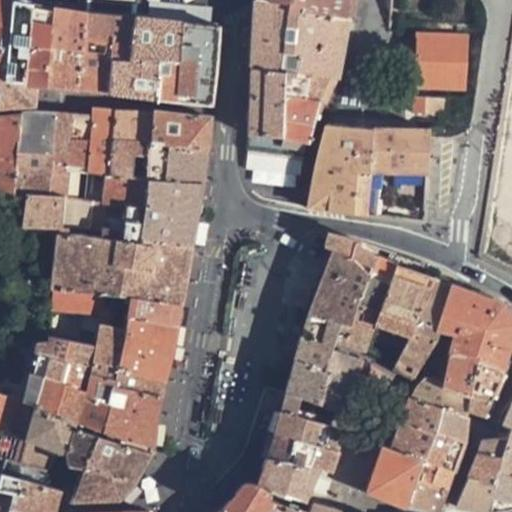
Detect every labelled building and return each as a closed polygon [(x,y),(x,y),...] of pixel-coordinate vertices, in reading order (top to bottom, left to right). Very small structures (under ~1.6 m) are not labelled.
[(12,0),(0,0),(0,81),(2,81),(12,0)] [(32,3),(15,0),(12,0),(2,81),(21,83),(32,3)] [(137,3),(113,0),(34,0),(34,2),(135,14),(137,3)] [(255,0),(252,67),(288,70),(288,67),(334,77),(344,51),(349,19),(295,11),(296,2),(278,0),(255,0)] [(350,0),(278,0),(296,2),(295,11),(349,19),(350,0)] [(21,83),(36,85),(45,85),(55,7),(32,3),(21,83)] [(86,13),(55,7),(45,85),(78,88),(86,13)] [(109,91),(114,52),(131,53),(134,18),(86,13),(78,88),(109,91)] [(114,52),(109,91),(153,95),(157,56),(178,58),(181,22),(134,18),(131,53),(114,52)] [(219,26),(181,22),(178,58),(174,100),(212,103),(219,26)] [(417,33),(413,86),(466,88),(470,37),(464,37),(462,36),(417,33)] [(174,100),(178,58),(157,56),(153,95),(153,98),(174,100)] [(248,133),(280,135),(285,93),(288,70),(252,67),(248,133)] [(285,93),(320,100),(325,102),(334,77),(288,67),(288,70),(285,93)] [(0,107),(34,104),(36,85),(21,83),(2,81),(0,81),(0,107)] [(285,93),(280,135),(305,140),(309,141),(318,107),(320,102),(320,100),(285,93)] [(413,95),(411,114),(414,114),(429,115),(430,96),(413,95)] [(441,97),(430,96),(429,115),(440,115),(441,97)] [(84,171),(109,174),(115,108),(91,108),(90,116),(84,171)] [(115,108),(109,174),(205,181),(207,157),(208,151),(148,144),(152,110),(115,108)] [(210,117),(152,110),(148,144),(208,151),(210,117)] [(22,112),(0,114),(0,193),(12,194),(22,112)] [(12,194),(22,194),(40,194),(45,167),(52,113),(22,112),(12,194)] [(45,167),(66,170),(66,169),(74,115),(52,113),(45,167)] [(66,169),(84,171),(90,116),(74,115),(66,169)] [(314,164),(408,170),(427,172),(429,137),(429,135),(429,130),(427,130),(410,129),(326,124),(320,142),(314,164)] [(280,135),(248,133),(247,148),(302,154),(305,140),(280,135)] [(408,170),(314,164),(307,208),(377,217),(379,199),(405,201),(408,170)] [(63,194),(66,170),(45,167),(40,194),(63,194)] [(134,234),(141,190),(202,195),(205,181),(109,174),(106,200),(95,199),(91,228),(101,229),(134,234)] [(193,243),(202,195),(141,190),(134,234),(193,243)] [(60,231),(62,224),(63,194),(40,194),(22,194),(21,234),(60,235),(60,231)] [(181,303),(193,243),(134,234),(101,229),(100,237),(60,231),(60,235),(52,287),(104,293),(131,297),(181,303)] [(342,321),(345,306),(360,315),(379,254),(360,243),(361,240),(328,232),(325,242),(332,245),(309,310),(342,321)] [(360,315),(371,321),(397,263),(393,261),(379,254),(360,315)] [(371,321),(403,330),(410,317),(434,277),(397,263),(371,321)] [(410,317),(438,326),(450,283),(434,277),(410,317)] [(450,352),(476,362),(502,372),(511,335),(511,316),(501,301),(462,287),(450,283),(438,326),(440,327),(447,329),(454,331),(450,352)] [(49,309),(97,322),(104,293),(52,287),(49,309)] [(177,323),(181,303),(131,297),(127,316),(177,323)] [(366,349),(371,321),(360,315),(345,306),(342,321),(338,334),(366,349)] [(329,370),(336,345),(338,334),(342,321),(309,310),(295,357),(329,370)] [(116,364),(165,377),(177,323),(127,316),(124,330),(116,364)] [(414,374),(437,338),(440,327),(438,326),(410,317),(403,330),(402,332),(393,363),(414,374)] [(371,321),(366,349),(393,363),(402,332),(403,330),(371,321)] [(162,393),(165,377),(116,364),(124,330),(97,322),(90,347),(84,375),(161,396),(162,393)] [(74,414),(84,375),(90,347),(45,335),(44,340),(40,339),(24,397),(24,398),(34,401),(33,409),(27,435),(57,449),(65,452),(69,464),(84,467),(73,497),(120,498),(135,481),(151,451),(154,446),(73,419),(74,414)] [(349,414),(357,381),(355,380),(363,359),(336,345),(329,370),(295,357),(291,369),(285,390),(296,394),(322,404),(349,414)] [(471,393),(476,362),(450,352),(444,384),(471,393)] [(476,362),(471,393),(469,410),(482,414),(486,409),(503,372),(502,372),(476,362)] [(154,446),(156,414),(158,408),(159,405),(161,396),(84,375),(74,414),(73,419),(154,446)] [(425,376),(415,388),(412,394),(442,405),(468,414),(469,410),(471,393),(444,384),(425,376)] [(336,448),(342,430),(291,410),(292,405),(293,402),(296,394),(285,390),(285,391),(281,402),(272,432),(336,448)] [(0,391),(0,426),(15,431),(27,435),(33,409),(34,401),(24,398),(24,397),(0,391)] [(432,431),(442,405),(412,394),(410,394),(402,421),(432,431)] [(511,429),(511,403),(503,426),(509,428),(511,429)] [(432,431),(463,441),(468,414),(442,405),(432,431)] [(392,447),(423,458),(432,431),(402,421),(392,447)] [(0,426),(0,456),(15,461),(22,463),(24,455),(27,435),(15,431),(0,426)] [(511,474),(511,429),(509,428),(506,436),(482,439),(467,477),(496,482),(499,471),(511,474)] [(452,472),(463,441),(432,431),(423,458),(422,461),(452,472)] [(266,455),(318,468),(331,471),(338,449),(336,448),(272,432),(266,455)] [(54,462),(57,449),(27,435),(24,455),(54,462)] [(406,507),(415,480),(422,461),(423,458),(392,447),(382,444),(367,491),(406,507)] [(305,501),(318,468),(266,455),(257,483),(269,488),(305,501)] [(0,477),(11,480),(12,477),(15,461),(0,456),(0,477)] [(58,489),(61,474),(51,471),(22,463),(15,461),(12,477),(58,489)] [(445,491),(452,472),(422,461),(415,480),(445,491)] [(490,511),(511,508),(511,474),(499,471),(496,482),(490,511)] [(0,511),(5,511),(7,505),(11,480),(0,477),(0,511)] [(34,511),(52,511),(58,489),(12,477),(11,480),(7,505),(34,511)] [(467,477),(456,506),(490,511),(496,482),(467,477)] [(428,511),(437,511),(445,491),(415,480),(406,507),(428,511)] [(269,488),(257,483),(254,483),(252,483),(247,483),(246,484),(244,485),(239,488),(238,490),(235,492),(221,507),(235,511),(299,511),(301,509),(267,496),(269,488)]
